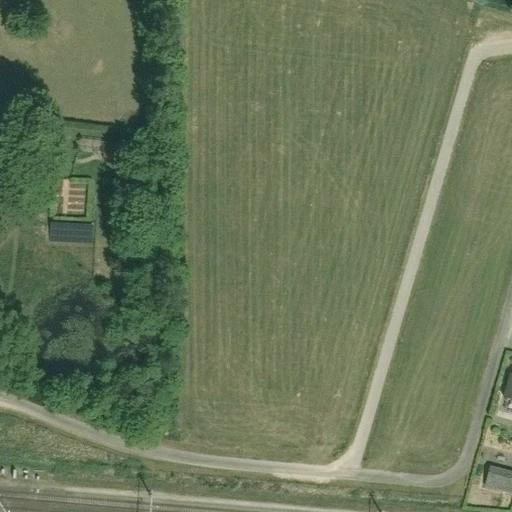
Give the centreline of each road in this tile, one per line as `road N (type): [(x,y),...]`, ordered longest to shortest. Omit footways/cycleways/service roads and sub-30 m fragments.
road 1 (unclassified): [(350,472),(475,52),(511,47)]
road 2 (unclassified): [(0,397),(184,458),(350,472)]
road 3 (unclassified): [(350,472),(441,479),(460,471),(498,355)]
